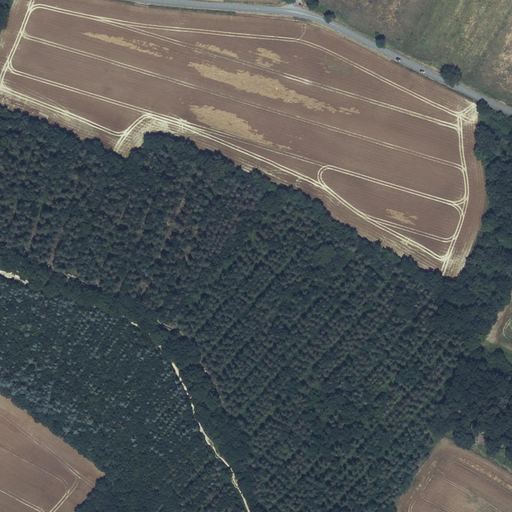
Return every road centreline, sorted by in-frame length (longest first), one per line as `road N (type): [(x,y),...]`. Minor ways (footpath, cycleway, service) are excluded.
road 1 (tertiary): [(157,0),(323,19),(511,110)]
road 2 (track): [(249,511),(179,373),(146,331),(0,273)]
